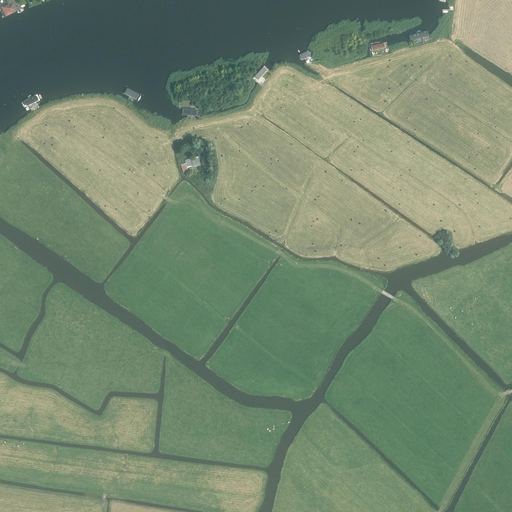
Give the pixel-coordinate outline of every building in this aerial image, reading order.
[(18,11),(14,2),(8,5),(12,14),(18,11)] [(12,14),(8,5),(1,8),(5,16),(12,14)] [(429,35),(428,29),(409,34),(410,40),(429,35)] [(308,50),(299,54),(301,59),(310,55),(308,50)] [(264,65),(254,75),(258,79),(268,69),(264,65)] [(124,93),(136,99),(139,93),(127,88),(124,93)] [(36,94),(23,101),(26,107),(39,100),(36,94)] [(183,174),(183,173),(188,172),(189,177),(201,174),(199,166),(201,165),(198,156),(185,161),(185,163),(180,165),(183,174)]
